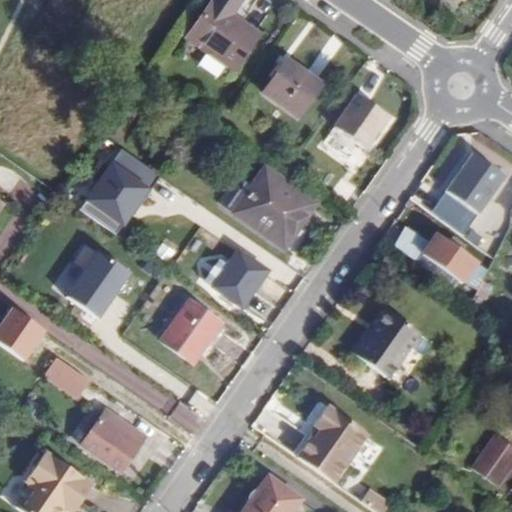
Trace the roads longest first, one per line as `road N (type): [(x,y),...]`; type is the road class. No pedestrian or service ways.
road 1 (residential): [(462,85),(164,511)]
road 2 (unknown): [(215,438),(337,511)]
road 3 (residential): [(350,0),(462,85)]
